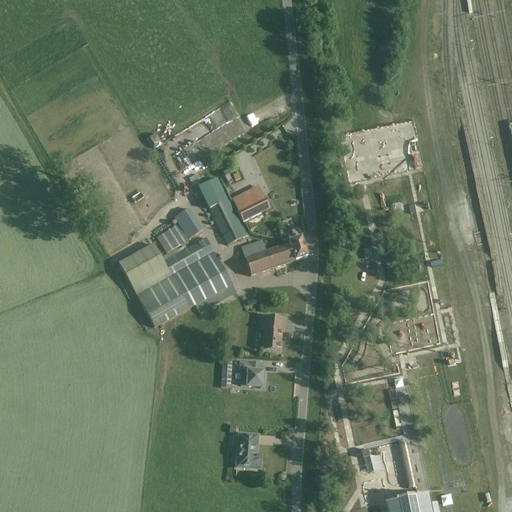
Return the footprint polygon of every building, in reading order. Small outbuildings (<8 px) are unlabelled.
[(238,105),(214,118),(223,133),(246,120),(238,105)] [(216,151),(230,142),(226,137),(212,145),(216,151)] [(213,162),(191,169),(195,180),(217,173),(213,162)] [(216,178),(194,189),(205,213),(208,212),(225,248),(247,238),(243,230),(241,231),(216,178)] [(271,213),(260,188),(232,201),(243,226),(271,213)] [(140,194),(130,200),(133,205),(143,199),(140,194)] [(140,201),(146,208),(154,201),(148,194),(140,201)] [(177,227),(155,240),(164,256),(201,234),(187,211),(172,220),(177,227)] [(293,266),(308,261),(301,239),(299,240),(296,232),(283,237),(286,246),(293,266)] [(117,267),(152,332),(194,309),(198,316),(235,296),(204,240),(161,263),(153,247),(117,267)] [(293,266),(286,246),(266,252),(263,243),(240,250),(250,280),(293,266)] [(263,355),(284,356),(286,321),(260,320),(259,334),(264,334),(263,355)] [(243,391),(265,392),(267,373),(244,371),(243,391)] [(237,437),(235,470),(263,472),(264,457),(259,457),(260,439),(237,437)] [(433,511),(430,497),(387,505),(388,511),(433,511)]
